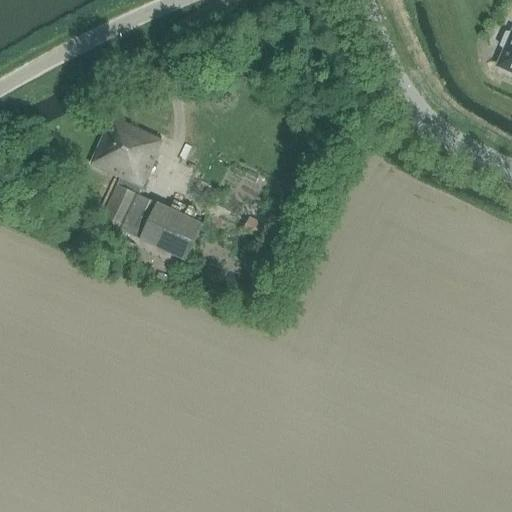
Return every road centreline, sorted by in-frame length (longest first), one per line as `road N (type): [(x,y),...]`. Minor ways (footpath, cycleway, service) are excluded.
road 1 (unclassified): [(511,166),(436,132),(404,91),(364,0)]
road 2 (unclassified): [(0,89),(181,0)]
